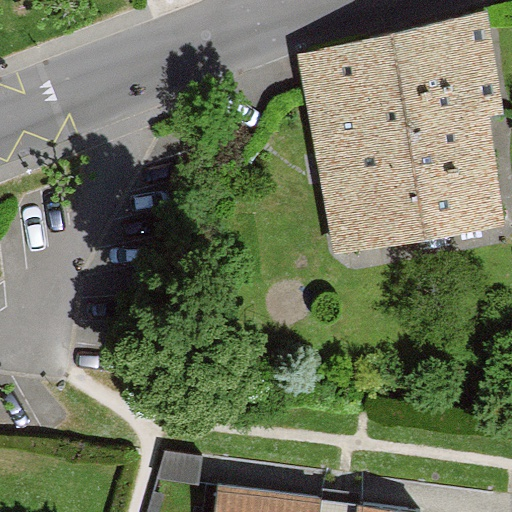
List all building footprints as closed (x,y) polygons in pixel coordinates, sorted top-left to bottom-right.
[(497,216),(471,15),(315,53),(349,245),(497,216)] [(199,387),(202,357),(143,348),(138,378),(199,387)] [(321,511),(324,499),(324,497),(219,483),(215,511),(321,511)] [(360,511),(361,504),(324,499),(321,511),(360,511)] [(420,511),(421,509),(362,502),(361,504),(360,511),(420,511)]
